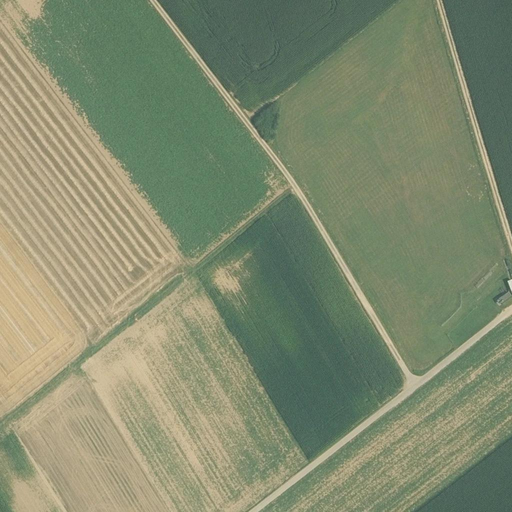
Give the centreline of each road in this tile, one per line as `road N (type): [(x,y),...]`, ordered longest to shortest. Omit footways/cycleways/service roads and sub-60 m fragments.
road 1 (track): [(417,393),(306,203),(153,0)]
road 2 (track): [(0,444),(299,193)]
road 3 (track): [(440,0),(511,231)]
road 4 (track): [(267,511),(417,393)]
road 5 (track): [(511,319),(417,393)]
